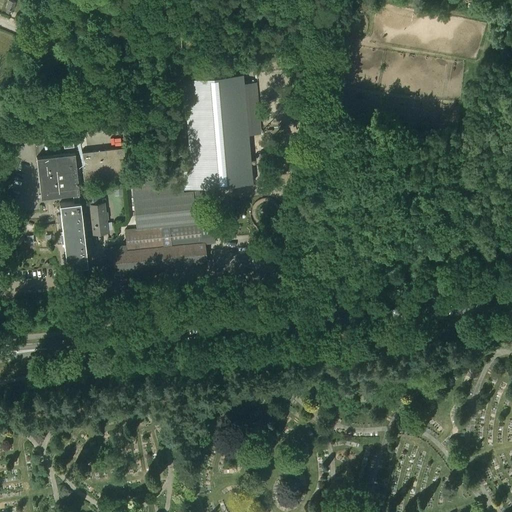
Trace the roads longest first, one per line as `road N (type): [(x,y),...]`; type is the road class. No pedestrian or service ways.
road 1 (secondary): [(4,353),(511,302)]
road 2 (unclassified): [(68,0),(0,186)]
